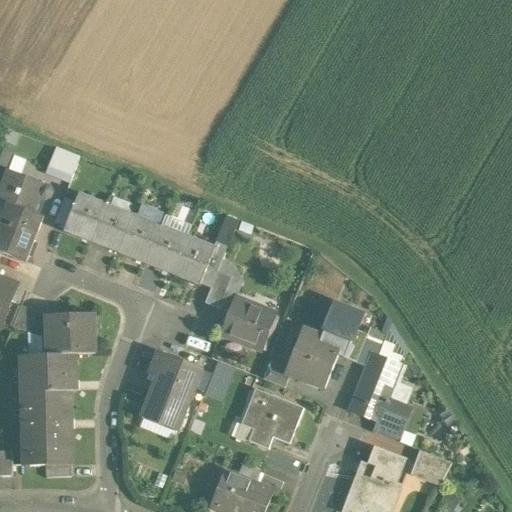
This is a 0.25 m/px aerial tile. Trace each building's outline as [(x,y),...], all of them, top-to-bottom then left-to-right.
[(79,159),(55,149),(45,173),(70,183),(79,159)] [(30,180),(22,178),(20,179),(6,174),(0,189),(0,199),(2,204),(6,205),(33,216),(39,201),(44,203),(49,201),(52,196),(49,190),(31,183),(30,180)] [(105,207),(78,196),(74,204),(65,229),(63,233),(91,244),(105,207)] [(74,204),(63,200),(54,224),(65,229),(74,204)] [(33,216),(6,205),(0,219),(0,254),(25,264),(42,220),(33,216)] [(133,218),(105,207),(91,244),(118,255),(133,218)] [(171,213),(169,222),(195,228),(197,220),(171,213)] [(160,228),(133,218),(118,255),(145,266),(160,228)] [(187,239),(160,228),(145,266),(172,276),(187,239)] [(203,245),(187,239),(172,276),(199,287),(200,285),(214,250),(213,249),(203,245)] [(215,244),(205,240),(203,245),(213,249),(215,244)] [(227,249),(215,244),(213,249),(214,250),(200,285),(211,290),(217,274),(227,249)] [(211,290),(205,304),(218,309),(225,293),(230,279),(217,274),(211,290)] [(0,281),(0,327),(16,287),(0,281)] [(236,298),(225,293),(218,309),(229,314),(236,298)] [(277,314),(236,298),(229,314),(220,337),(261,353),(277,314)] [(45,318),(21,308),(13,328),(38,338),(46,338),(45,318)] [(360,317),(335,308),(320,344),(340,352),(337,357),(344,360),(355,331),(360,317)] [(93,316),(45,318),(46,338),(46,357),(74,357),(95,356),(93,316)] [(386,337),(369,330),(367,336),(356,364),(367,369),(372,356),(378,358),(386,337)] [(367,336),(355,331),(344,360),(356,364),(367,336)] [(286,371),(285,375),(289,377),(324,390),(337,357),(340,352),(320,344),(300,336),(286,371)] [(200,372),(158,355),(149,376),(159,379),(141,420),(176,434),(200,372)] [(378,358),(372,356),(367,369),(350,411),(378,423),(378,422),(402,431),(410,411),(405,409),(387,401),(394,383),(400,367),(378,358)] [(46,357),(20,358),(23,469),(45,468),(70,467),(71,467),(69,394),(75,394),(74,357),(46,357)] [(286,371),(269,365),(263,381),(284,390),(289,377),(285,375),(286,371)] [(412,390),(394,383),(387,401),(405,409),(412,390)] [(302,410),(256,392),(242,426),(250,429),(245,441),(271,451),(276,440),(289,445),(302,410)] [(402,431),(378,422),(378,423),(374,434),(397,443),(402,431)] [(406,461),(374,449),(368,465),(369,465),(363,481),(355,478),(345,505),(364,511),(387,511),(393,496),(398,498),(402,487),(397,485),(406,461)] [(420,452),(411,477),(439,488),(451,465),(420,452)] [(11,453),(0,453),(0,478),(12,478),(11,453)] [(195,456),(178,474),(203,497),(215,484),(210,479),(215,475),(195,456)] [(70,467),(45,468),(46,481),(71,480),(70,467)] [(258,487),(224,474),(210,508),(219,511),(265,511),(273,493),(258,487)] [(283,484),(262,476),(258,487),(273,493),(279,495),(283,484)]
